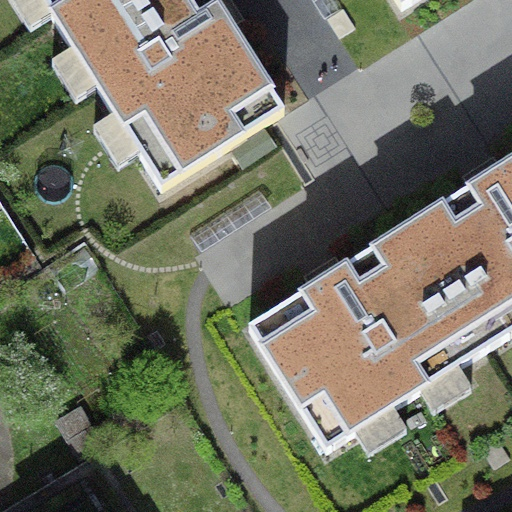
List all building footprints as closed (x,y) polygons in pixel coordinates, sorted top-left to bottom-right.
[(38,0),(52,21),(85,0),(38,0)] [(229,30),(210,0),(85,0),(52,21),(162,193),(284,116),(229,30)] [(419,0),(393,0),(401,12),(419,0)] [(485,355),(511,337),(511,166),(486,183),(407,233),(485,355)] [(326,455),(485,355),(407,233),(328,283),(249,333),(326,455)]
